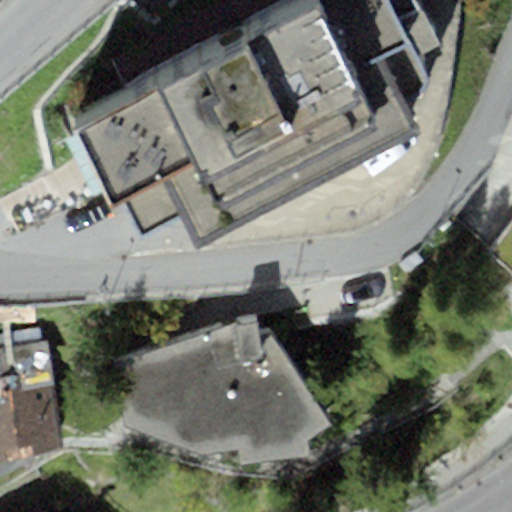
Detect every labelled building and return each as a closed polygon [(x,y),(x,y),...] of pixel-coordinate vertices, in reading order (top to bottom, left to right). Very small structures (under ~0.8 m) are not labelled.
[(320,0),(321,2),(74,131),(114,206),(126,200),(144,235),(184,214),(200,244),(421,128),(404,97),(430,84),(413,52),(436,40),(415,0),(320,0)] [(511,218),(485,251),(511,272),(511,218)] [(330,422),(272,330),(259,331),(257,321),(233,321),(114,363),(127,425),(200,451),(237,445),(240,462),(311,452),(311,434),(330,422)] [(0,348),(0,397),(53,388),(45,340),(0,348)] [(0,397),(0,457),(64,446),(53,388),(0,397)]
